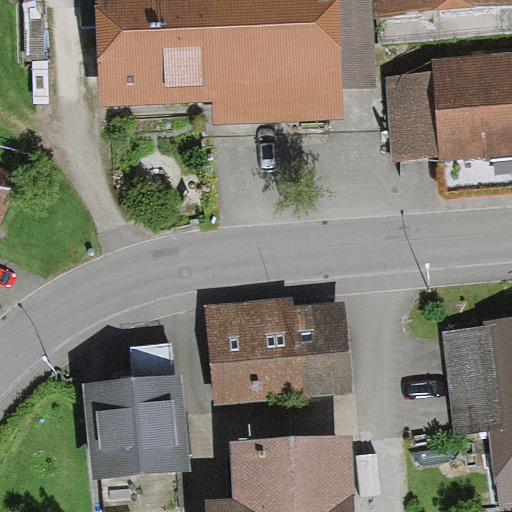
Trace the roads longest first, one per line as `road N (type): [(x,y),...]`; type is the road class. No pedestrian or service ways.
road 1 (residential): [(511,235),(189,267),(95,292)]
road 2 (unclassified): [(95,292),(0,365)]
